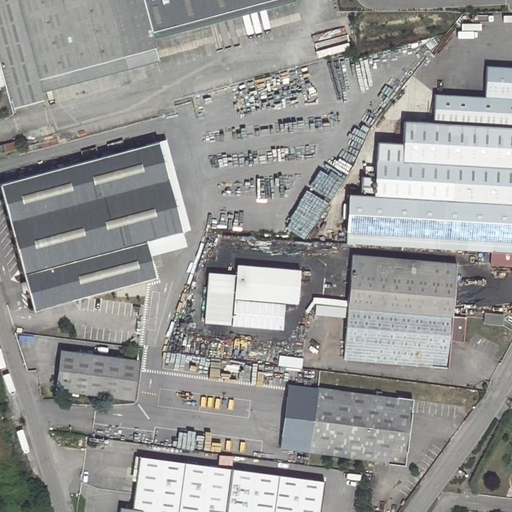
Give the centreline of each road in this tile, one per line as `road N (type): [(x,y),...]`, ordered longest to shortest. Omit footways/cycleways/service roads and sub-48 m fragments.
road 1 (unknown): [(0,167),(179,125),(200,206),(141,423)]
road 2 (unknown): [(0,124),(223,69),(284,45),(300,35),(313,0)]
road 3 (unclassified): [(61,511),(0,317)]
road 4 (unknown): [(30,415),(180,426),(210,414)]
road 5 (unclassified): [(511,367),(413,511)]
